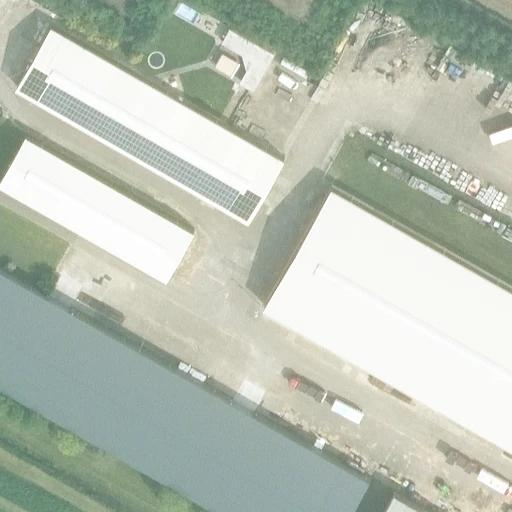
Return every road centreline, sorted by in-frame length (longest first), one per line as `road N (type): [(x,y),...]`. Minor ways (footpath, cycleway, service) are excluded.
road 1 (unknown): [(0,195),(266,334),(224,231),(197,192),(55,105),(0,53)]
road 2 (unknown): [(266,334),(511,478)]
